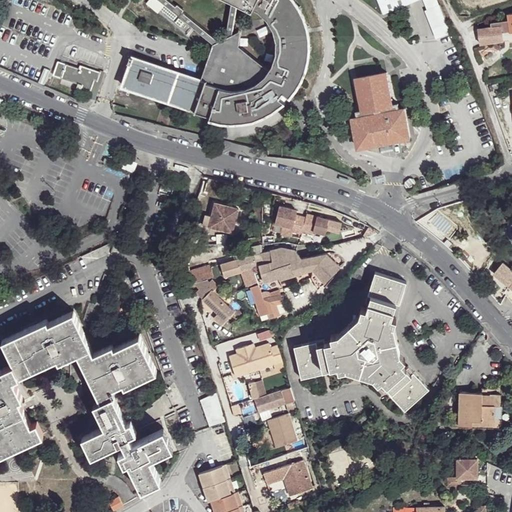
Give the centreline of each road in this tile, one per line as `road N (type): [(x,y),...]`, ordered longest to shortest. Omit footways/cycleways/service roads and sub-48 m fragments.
road 1 (tertiary): [(391,217),(359,199),(105,126),(0,82)]
road 2 (tertiary): [(511,342),(391,217)]
road 3 (residential): [(391,217),(511,175)]
